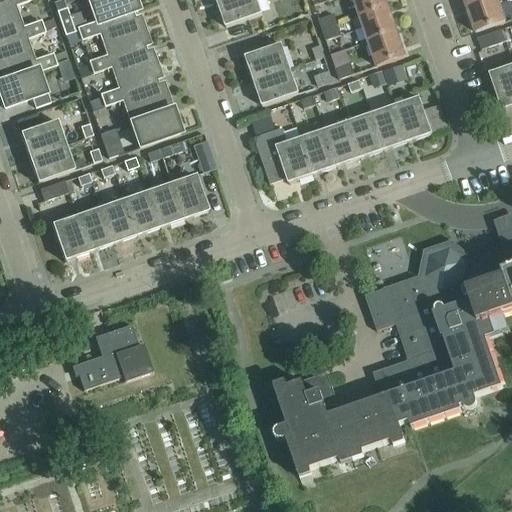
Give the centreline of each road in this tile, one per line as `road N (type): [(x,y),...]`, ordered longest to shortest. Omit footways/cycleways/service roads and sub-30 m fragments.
road 1 (residential): [(255,237),(171,0)]
road 2 (residential): [(32,314),(255,237)]
road 3 (residential): [(255,237),(477,161)]
road 4 (residential): [(477,161),(422,0)]
